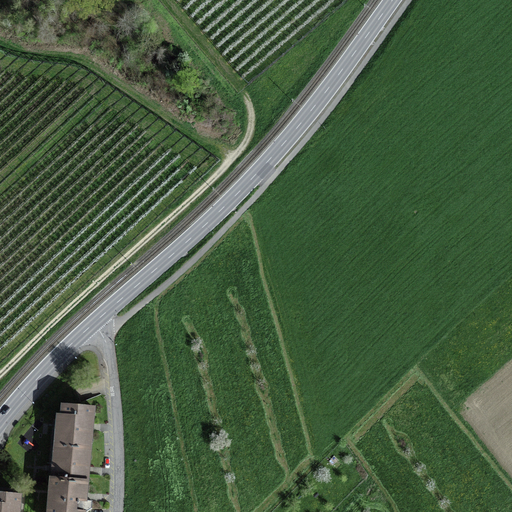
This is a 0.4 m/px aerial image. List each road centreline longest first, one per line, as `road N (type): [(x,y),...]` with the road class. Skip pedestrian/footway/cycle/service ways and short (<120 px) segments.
road 1 (track): [(166,0),(245,94),(245,141),(0,375)]
road 2 (secondary): [(95,321),(231,200),(392,0)]
road 3 (residential): [(118,511),(112,357),(95,321)]
road 4 (secondary): [(0,422),(95,321)]
